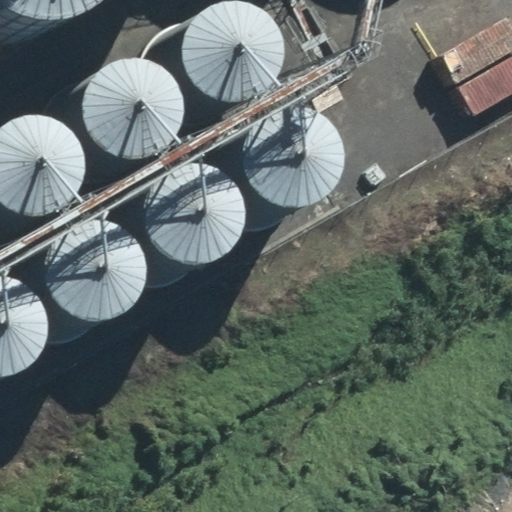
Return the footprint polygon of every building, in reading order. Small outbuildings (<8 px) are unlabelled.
[(0,0),(0,68),(16,38),(14,0),(0,0)] [(23,0),(54,16),(97,14),(119,0),(23,0)] [(123,131),(146,143),(172,142),(194,128),(206,105),(205,79),(191,57),(168,45),(142,46),(120,60),(108,83),(109,109),(123,131)] [(19,189),(42,202),(68,201),(90,187),(102,164),(101,138),(87,116),(64,104),(38,105),(16,119),(4,142),(5,168),(19,189)] [(181,235),(204,247),(230,246),(252,232),(264,209),(263,183),(249,161),(226,149),(200,150),(178,164),(166,187),(167,213),(181,235)] [(83,296),(106,308),(132,307),(154,293),(166,270),(165,244),(151,222),(128,210),(102,211),(80,225),(68,248),(69,274),(83,296)] [(0,363),(26,362),(48,348),(60,326),(59,300),(45,278),(22,266),(0,266),(0,363)]
